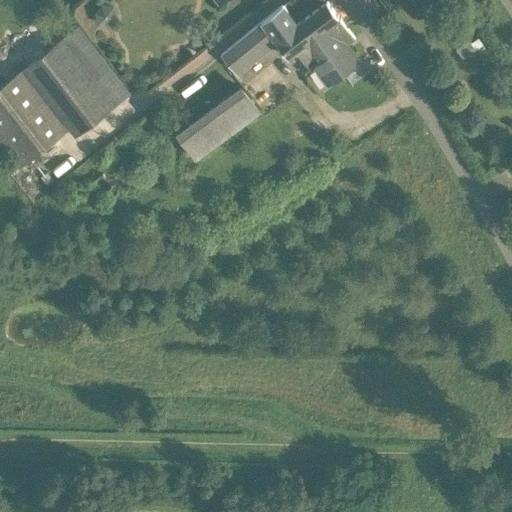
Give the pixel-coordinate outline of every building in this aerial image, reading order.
[(316,65),(346,43),(352,39),(353,40),(355,38),(340,18),(327,1),(296,24),(282,4),(221,54),(236,72),(259,53),(260,53),(276,39),(288,56),(297,50),(311,69),(316,65)] [(23,69),(69,127),(75,134),(114,103),(63,38),(23,69)] [(360,62),(346,43),(316,65),(330,84),(360,62)] [(248,78),(255,93),(283,80),(276,66),(248,78)] [(0,140),(19,165),(69,127),(23,69),(0,87),(0,140)] [(196,157),(226,134),(261,109),(246,89),(181,137),(196,157)]
